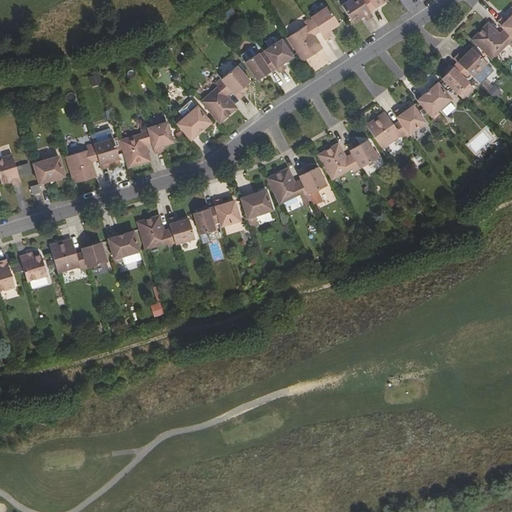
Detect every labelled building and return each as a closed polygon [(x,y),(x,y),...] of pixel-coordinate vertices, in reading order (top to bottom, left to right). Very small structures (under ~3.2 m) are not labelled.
[(371,13),(362,0),(352,0),(343,7),(354,24),(364,17),(367,22),(374,17),(371,13)] [(382,2),(385,0),(386,2),(390,0),(389,0),(362,0),(371,13),(384,4),(382,2)] [(311,18),(320,32),(326,40),(333,36),(330,31),(340,25),(328,7),(311,18)] [(506,30),(511,36),(511,16),(508,20),(504,17),(498,22),(506,30)] [(324,49),(317,39),(314,41),(312,38),(315,36),(320,32),(311,18),(305,22),(307,26),(288,39),(304,62),(324,49)] [(290,33),(305,25),(303,22),(288,29),(290,33)] [(493,60),(509,44),(511,46),(511,36),(506,30),(500,35),(499,37),(496,33),(497,32),(489,24),(473,40),(493,60)] [(268,54),(277,67),(280,72),(286,67),(283,62),(293,56),(282,39),(265,50),(268,54)] [(262,58),(254,47),(241,56),(258,80),(260,78),(259,76),(262,74),(263,76),(277,67),(268,54),(262,58)] [(459,63),(470,74),(480,85),(494,71),(487,64),(487,63),(473,49),(464,58),(460,54),(455,59),(459,63)] [(448,78),(446,76),(443,79),(459,94),(470,83),(466,79),(470,74),(459,63),(448,74),(450,76),(448,78)] [(221,78),(231,90),(239,98),(244,93),(241,89),(250,80),(236,65),(221,78)] [(224,96),(226,94),(231,90),(221,78),(216,83),(218,86),(201,101),(220,122),(237,107),(229,97),(227,99),(224,96)] [(439,84),(419,101),(435,120),(441,114),(439,112),(453,100),(439,84)] [(487,91),(496,99),(502,92),(494,84),(487,91)] [(196,105),(182,118),(180,115),(174,121),(190,139),(211,122),(196,105)] [(393,112),(399,120),(409,134),(425,123),(413,105),(403,112),(400,107),(393,112)] [(400,135),(403,138),(409,134),(399,120),(393,124),(391,126),(389,123),(391,121),(384,112),(366,125),(382,148),(400,135)] [(147,129),(152,144),(155,154),(162,152),(160,146),(172,142),(167,123),(147,129)] [(91,142),(111,137),(109,129),(89,134),(91,142)] [(142,147),(145,146),(152,144),(147,129),(140,131),(141,135),(119,141),(127,168),(150,161),(146,150),(143,151),(142,147)] [(112,139),(93,145),(97,160),(101,171),(108,169),(106,163),(118,159),(112,139)] [(351,153),(360,167),(377,157),(366,139),(356,145),(353,140),(346,144),(351,153)] [(343,154),(337,143),(318,155),(332,179),(352,168),(353,171),(360,167),(351,153),(345,157),(343,158),(341,155),(343,154)] [(73,184),(96,178),(92,166),(89,167),(88,163),(91,162),(97,160),(93,145),(86,147),(87,151),(65,158),(73,184)] [(418,152),(411,156),(417,165),(424,161),(418,152)] [(0,177),(1,182),(9,180),(12,179),(13,182),(14,184),(21,182),(13,154),(0,157),(0,177)] [(40,158),(32,161),(38,182),(39,185),(64,177),(58,156),(41,161),(40,158)] [(296,169),(301,179),(307,194),(325,185),(316,166),(305,171),(303,166),(296,169)] [(307,194),(301,179),(294,182),(292,184),(290,180),(292,179),(287,168),(267,177),(279,203),(299,193),(301,197),(307,194)] [(32,195),(41,193),(39,185),(30,188),(32,195)] [(265,188),(239,196),(247,219),(255,217),(254,214),(272,208),(265,188)] [(214,205),(219,220),(220,224),(239,218),(233,199),(222,202),(220,197),(213,199),(214,205)] [(197,213),(196,210),(193,211),(199,233),(215,228),(213,222),(219,220),(214,205),(199,209),(200,212),(197,213)] [(163,229),(160,230),(159,227),(162,226),(159,215),(136,221),(145,248),(166,242),(167,245),(174,243),(169,227),(163,229)] [(169,227),(174,243),(193,237),(187,217),(175,220),(174,215),(166,217),(169,227)] [(133,230),(107,238),(114,261),(122,259),(121,256),(139,251),(133,230)] [(85,237),(78,238),(82,251),(87,267),(106,261),(100,241),(87,245),(85,237)] [(80,269),(87,267),(82,251),(75,253),(72,254),(71,250),(74,249),(71,238),(49,245),(57,272),(79,265),(80,269)] [(251,265),(259,262),(256,253),(248,256),(251,265)] [(34,256),(29,258),(28,254),(20,256),(27,281),(48,275),(41,254),(34,256)] [(0,260),(0,261),(1,264),(1,267),(0,266),(0,290),(15,286),(7,259),(0,260)] [(158,303),(149,306),(153,318),(162,315),(158,303)]
